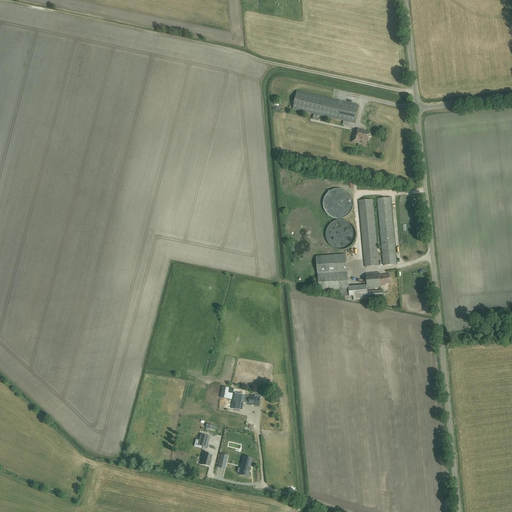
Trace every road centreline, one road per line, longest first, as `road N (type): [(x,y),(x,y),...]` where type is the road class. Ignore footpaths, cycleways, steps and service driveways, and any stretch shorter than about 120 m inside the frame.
road 1 (unclassified): [(458,511),(415,109)]
road 2 (track): [(304,499),(301,508),(285,507),(124,468),(92,466),(88,476)]
